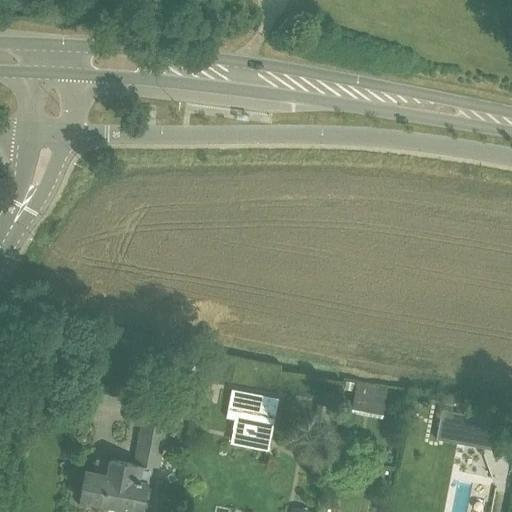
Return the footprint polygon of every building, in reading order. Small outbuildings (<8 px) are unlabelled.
[(355,382),(350,411),(381,417),(387,388),(355,382)] [(271,436),(278,397),(230,388),(226,408),(235,409),(232,428),(271,436)] [(145,396),(132,462),(110,458),(107,473),(84,469),(79,499),(143,511),(150,472),(158,473),(165,432),(172,401),(145,396)] [(437,430),(490,440),(494,420),(441,410),(437,430)] [(438,481),(446,436),(426,433),(417,477),(438,481)]
